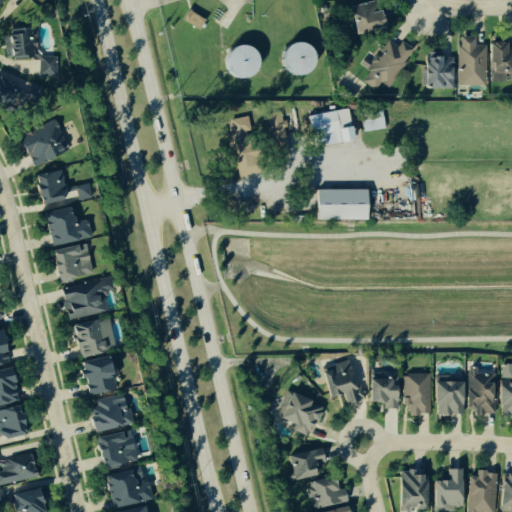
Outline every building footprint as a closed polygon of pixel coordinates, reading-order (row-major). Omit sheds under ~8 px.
[(356,36),(384,27),(379,11),(375,12),(372,2),(348,9),(356,36)] [(33,28),(1,33),(5,61),(37,56),(33,28)] [(386,89),(408,65),(404,60),(410,54),(392,37),(377,54),(378,54),(364,70),(369,75),(362,82),(373,92),(380,84),(386,89)] [(484,46),(474,46),(474,37),(456,38),(457,88),(485,87),(484,46)] [(511,44),(488,45),(489,84),(503,83),(503,75),(511,75),(511,44)] [(283,45),(282,75),(311,75),(311,45),(283,45)] [(452,90),(452,58),(440,58),(440,53),(422,53),(422,90),(452,90)] [(55,78),(55,58),(38,57),(38,77),(55,78)] [(24,93),(0,79),(0,106),(17,116),(27,98),(36,103),(42,91),(29,84),(24,93)] [(308,116),(311,148),(352,143),(348,111),(308,116)] [(360,114),(362,133),(384,131),(382,112),(360,114)] [(227,121),(234,161),(253,158),(246,118),(227,121)] [(31,169),(67,153),(54,122),(17,137),(31,169)] [(38,206),(65,200),(60,171),(33,177),(38,206)] [(76,202),(90,200),(88,185),(74,187),(76,202)] [(315,191),(315,222),(365,221),(365,191),(315,191)] [(52,248),(90,238),(86,220),(73,223),(70,209),(43,216),(52,248)] [(51,251),(56,282),(90,276),(85,246),(51,251)] [(66,322),(106,313),(102,296),(112,294),(108,279),(59,290),(66,322)] [(78,359),(114,351),(108,319),(71,326),(78,359)] [(0,331),(0,366),(8,365),(0,331)] [(114,392),(108,358),(78,363),(85,397),(114,392)] [(342,396),(344,405),(358,402),(350,362),(321,368),(327,399),(342,396)] [(511,377),(511,378),(511,366),(499,366),(499,419),(511,418),(511,377)] [(0,406),(16,403),(9,370),(0,371),(0,406)] [(368,404),(380,404),(380,411),(396,411),(396,376),(368,375),(368,404)] [(401,376),(401,408),(407,407),(408,417),(429,416),(429,375),(401,376)] [(466,412),(473,412),(473,417),(492,417),(493,375),(467,375),(466,412)] [(462,417),(461,378),(433,378),(434,417),(462,417)] [(320,406),(284,394),(274,423),(310,436),(320,406)] [(94,435),(130,425),(122,395),(86,405),(94,435)] [(0,411),(0,440),(24,436),(18,408),(0,411)] [(94,440),(102,470),(136,461),(127,431),(94,440)] [(292,482),(314,477),(312,469),(324,466),(320,449),(286,457),(292,482)] [(31,454),(0,460),(0,486),(36,479),(31,454)] [(103,477),(111,510),(149,502),(141,469),(103,477)] [(460,511),(459,471),(445,471),(445,483),(432,483),(432,511),(460,511)] [(398,511),(424,511),(425,473),(399,473),(398,511)] [(493,511),(495,474),(475,474),(474,478),(466,478),(465,511),(493,511)] [(511,511),(511,475),(500,475),(498,511),(511,511)] [(308,482),(309,508),(345,506),(344,490),(335,490),(334,481),(308,482)] [(12,494),(13,511),(40,511),(39,491),(12,494)]
